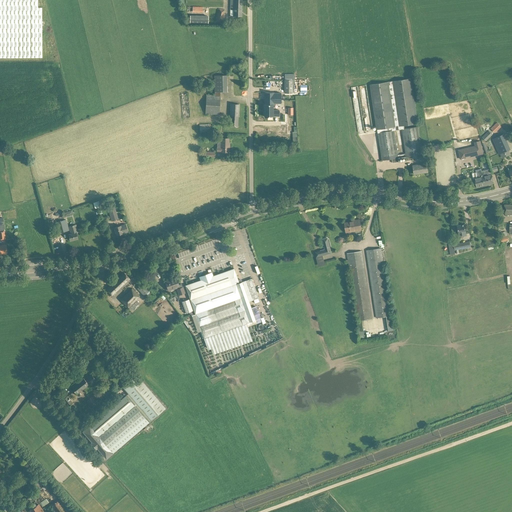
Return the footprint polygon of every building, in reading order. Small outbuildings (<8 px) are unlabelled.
[(0,0),(0,57),(42,58),(42,7),(38,7),(37,0),(0,0)] [(241,16),(241,0),(230,0),(230,10),(234,10),(233,16),(241,16)] [(215,22),(221,23),(224,10),(218,8),(215,22)] [(192,23),(210,23),(211,15),(192,15),(192,23)] [(205,114),(214,114),(219,114),(220,95),(220,92),(227,91),(226,75),(214,76),(215,92),(214,95),(206,95),(205,114)] [(418,123),(411,78),(370,85),(376,130),(377,130),(378,132),(382,160),(392,159),(393,163),(413,160),(412,156),(422,154),(418,126),(404,128),(404,126),(418,123)] [(293,93),(294,93),(294,86),(293,86),(293,80),(284,80),(284,93),(293,93)] [(274,92),(265,92),(265,104),(264,104),(264,116),(273,116),(279,116),(279,110),(273,110),(273,105),(274,105),(274,103),(281,103),(281,93),(274,93),(274,92)] [(228,122),(228,126),(233,127),(238,127),(238,117),(239,117),(239,104),(230,104),(230,122),(228,122)] [(261,137),(269,137),(268,122),(260,122),(261,137)] [(495,133),(501,127),(497,122),(491,128),(495,133)] [(200,133),(210,132),(209,124),(199,125),(200,133)] [(482,137),(486,141),(493,134),(488,130),(482,137)] [(493,139),(499,154),(510,149),(503,134),(493,139)] [(217,148),(217,152),(221,152),(229,152),(229,145),(229,138),(221,138),(221,143),(218,143),(217,143),(217,148)] [(474,142),(475,146),(477,155),(478,155),(484,154),(481,140),(475,142),(474,142)] [(477,155),(475,146),(463,148),(458,150),(460,160),(466,158),(466,157),(477,155)] [(426,163),(424,163),(420,163),(420,164),(413,166),(414,170),(413,170),(413,171),(414,171),(414,174),(419,173),(419,172),(427,171),(428,172),(426,163),(431,162),(429,153),(425,153),(426,163)] [(482,175),(481,171),(481,169),(476,170),(476,172),(477,178),(475,179),(477,187),(485,185),(483,175),(482,175)] [(488,169),(481,171),(482,175),(483,175),(485,185),(494,183),(491,174),(490,175),(488,169)] [(111,205),(120,201),(119,197),(121,196),(120,193),(108,197),(111,205)] [(112,221),(114,220),(113,217),(117,216),(114,205),(108,207),(112,221)] [(345,223),(345,227),(346,232),(356,231),(361,230),(360,219),(355,220),(355,221),(345,223)] [(55,222),(57,228),(58,233),(69,230),(66,220),(55,222)] [(114,227),(115,231),(116,235),(123,233),(128,232),(126,227),(127,227),(126,223),(114,227)] [(457,226),(458,231),(459,233),(460,236),(466,235),(464,224),(457,226)] [(78,239),(76,233),(78,232),(76,225),(69,227),(71,234),(69,234),(70,241),(78,239)] [(499,234),(502,242),(508,240),(505,232),(499,234)] [(325,249),(315,252),(318,266),(324,264),(322,255),(331,253),(327,238),(323,239),(325,249)] [(469,242),(454,245),(455,250),(456,250),(456,254),(459,253),(458,250),(470,247),(469,242)] [(367,250),(367,255),(377,318),(386,316),(388,331),(393,330),(392,326),(381,248),(367,250)] [(347,253),(348,258),(359,334),(364,334),(362,320),(372,319),(362,251),(347,253)] [(200,280),(185,285),(208,350),(212,362),(258,346),(251,326),(262,322),(263,324),(266,323),(264,317),(261,318),(257,306),(251,307),(242,282),(239,283),(234,268),(213,276),(212,274),(200,278),(200,280)] [(106,289),(111,294),(113,297),(123,288),(122,288),(129,281),(133,285),(135,284),(136,285),(135,283),(136,283),(132,278),(130,279),(124,273),(106,289)] [(165,281),(167,286),(168,291),(177,288),(178,289),(177,289),(178,295),(185,293),(182,284),(178,285),(176,278),(172,279),(172,280),(166,282),(165,281)] [(137,289),(144,296),(150,290),(143,283),(137,289)] [(139,297),(132,290),(122,301),(130,309),(130,310),(134,306),(138,302),(136,300),(139,297)] [(83,431),(92,442),(106,459),(165,408),(136,374),(122,386),(128,393),(89,426),(83,431)] [(87,378),(91,383),(96,380),(91,374),(87,378)] [(89,384),(83,378),(71,387),(76,394),(89,384)] [(62,400),(68,407),(73,403),(67,396),(62,400)] [(28,511),(29,511),(43,511),(38,504),(36,505),(35,502),(33,502),(32,503),(30,500),(28,502),(30,504),(29,505),(28,506),(30,509),(28,511)] [(51,504),(54,509),(56,511),(64,511),(66,511),(58,500),(51,504)]
